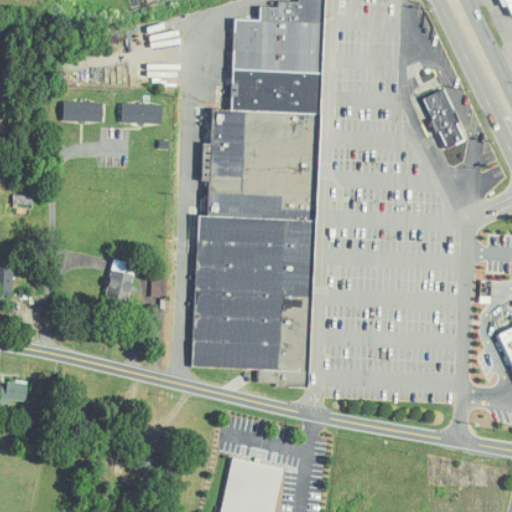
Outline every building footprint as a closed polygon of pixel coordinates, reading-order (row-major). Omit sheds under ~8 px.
[(193,367),(260,370),(259,385),(309,387),(318,175),(283,174),(284,162),(310,163),(310,162),(318,162),(325,0),(299,0),(299,2),(279,1),(279,7),(261,6),(261,21),(236,19),(232,110),(213,109),(212,143),(204,143),(202,181),(210,181),(209,216),(200,215),(193,367)] [(511,0),(499,0),(503,7),(509,5),(511,13),(511,0)] [(445,89),(423,99),(447,150),(468,139),(445,89)] [(64,121),(104,123),(105,103),(65,101),(64,121)] [(123,123),(163,124),(163,105),(123,104),(123,123)] [(135,263),(113,260),(108,301),(130,304),(135,263)] [(0,295),(14,296),(15,265),(0,264),(0,295)] [(511,364),(511,328),(499,334),(511,364)] [(0,403),(13,404),(14,401),(28,401),(29,385),(0,383),(0,403)] [(273,511),(283,468),(233,458),(221,511),(273,511)]
